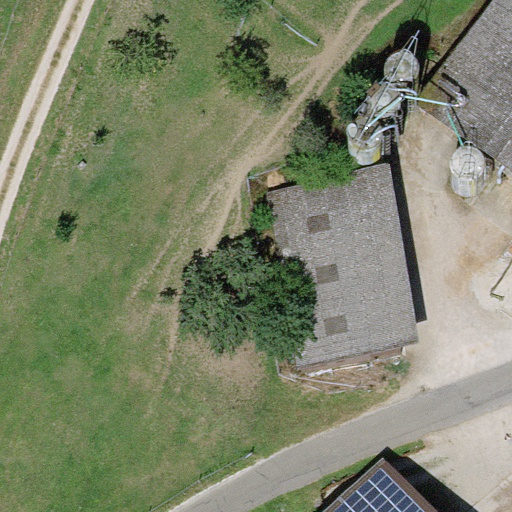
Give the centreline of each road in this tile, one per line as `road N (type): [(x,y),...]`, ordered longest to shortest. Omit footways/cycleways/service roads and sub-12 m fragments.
road 1 (unclassified): [(208,511),(305,461),(511,378)]
road 2 (track): [(0,193),(70,0)]
